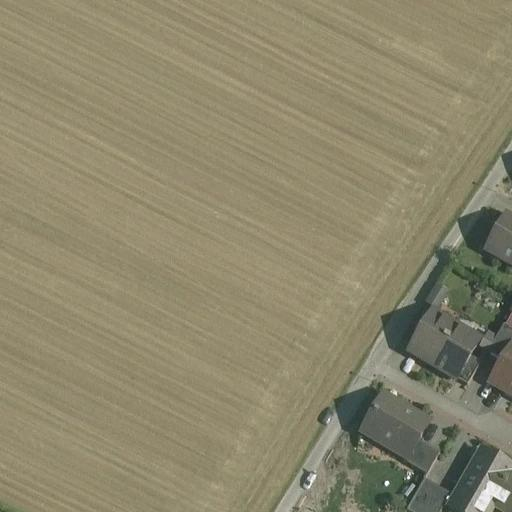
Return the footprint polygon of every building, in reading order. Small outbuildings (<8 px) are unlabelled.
[(511,222),(504,219),(485,253),(511,267),(511,222)] [(455,328),(431,314),(407,354),(432,368),(455,328)] [(511,348),(511,332),(503,327),(486,355),(501,364),(510,348),(511,349),(511,348)] [(455,328),(432,368),(456,382),(469,359),(479,343),(455,328)] [(511,349),(510,348),(501,364),(489,385),(511,398),(511,349)] [(480,365),(469,359),(456,382),(466,388),(480,365)] [(405,412),(383,399),(361,435),(363,436),(365,434),(378,442),(377,444),(405,461),(406,461),(418,441),(427,425),(425,424),(424,425),(404,413),(405,412)] [(439,456),(421,446),(422,443),(418,441),(406,461),(405,461),(402,465),(426,478),(439,456)] [(511,473),(511,472),(480,454),(448,510),(452,511),(489,511),(494,505),(506,511),(510,511),(511,511),(511,476),(510,476),(511,473)] [(422,485),(406,511),(441,511),(448,500),(422,485)]
